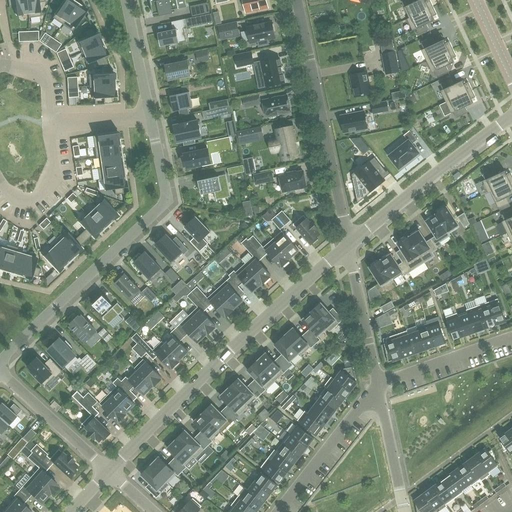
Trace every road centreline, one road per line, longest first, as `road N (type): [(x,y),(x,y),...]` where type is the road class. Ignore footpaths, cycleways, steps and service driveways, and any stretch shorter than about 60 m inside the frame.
road 1 (tertiary): [(348,244),(110,473)]
road 2 (residential): [(0,361),(166,198),(150,116)]
road 3 (residential): [(295,0),(348,244)]
road 4 (tertiary): [(511,116),(348,244)]
road 5 (residential): [(274,511),(377,388)]
road 6 (residential): [(0,372),(110,473)]
road 7 (residential): [(348,244),(377,388)]
road 8 (residential): [(377,388),(511,336)]
road 9 (residential): [(0,180),(24,201),(46,190),(55,167),(49,123)]
road 10 (residential): [(377,388),(402,511)]
